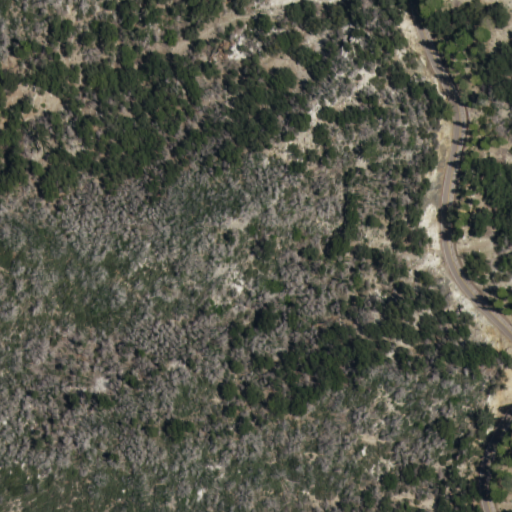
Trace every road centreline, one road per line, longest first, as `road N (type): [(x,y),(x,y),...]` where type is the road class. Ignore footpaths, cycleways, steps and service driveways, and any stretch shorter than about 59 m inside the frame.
road 1 (tertiary): [(511,339),(455,285),(437,256),(431,218),(450,110),(405,0)]
road 2 (tertiary): [(485,511),(474,465),(511,404)]
